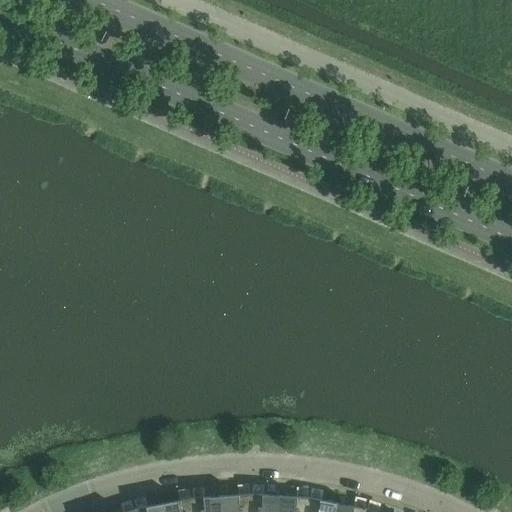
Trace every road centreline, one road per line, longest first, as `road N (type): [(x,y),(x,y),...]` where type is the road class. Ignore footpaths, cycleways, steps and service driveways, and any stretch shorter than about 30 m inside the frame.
road 1 (tertiary): [(0,16),(511,241)]
road 2 (tertiary): [(511,182),(93,0)]
road 3 (residential): [(42,511),(147,472),(234,459),(331,463),(466,511)]
